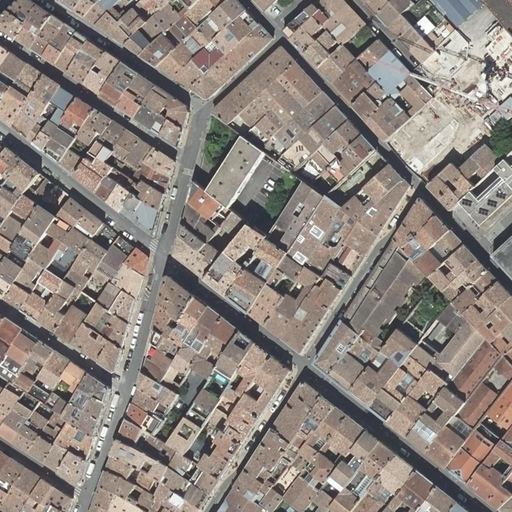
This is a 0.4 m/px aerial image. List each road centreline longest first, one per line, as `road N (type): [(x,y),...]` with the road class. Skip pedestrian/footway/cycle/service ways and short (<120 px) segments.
road 1 (residential): [(303,365),(487,511)]
road 2 (residential): [(188,161),(0,38)]
road 3 (residential): [(303,365),(419,186)]
road 4 (residential): [(0,126),(162,253)]
road 5 (residential): [(419,186),(283,38)]
road 6 (residential): [(47,0),(206,108)]
road 7 (residential): [(162,253),(303,365)]
road 8 (residential): [(209,511),(303,365)]
road 9 (residential): [(0,304),(124,387)]
road 10 (residential): [(162,253),(124,387)]
